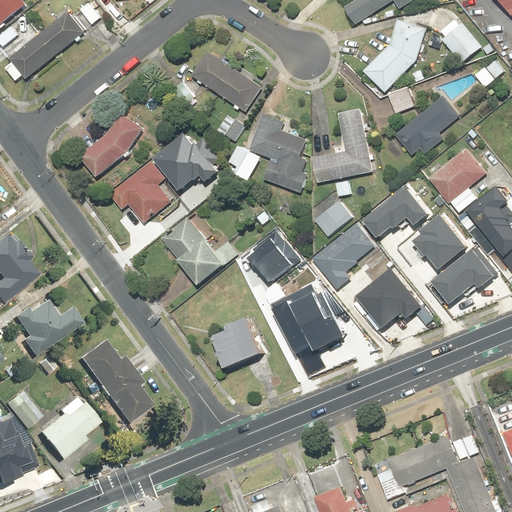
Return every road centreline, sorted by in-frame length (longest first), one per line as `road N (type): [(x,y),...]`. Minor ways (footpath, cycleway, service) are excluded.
road 1 (residential): [(234,440),(14,142)]
road 2 (secondary): [(234,440),(511,326)]
road 3 (residential): [(14,142),(196,0)]
road 4 (secondary): [(59,511),(234,440)]
